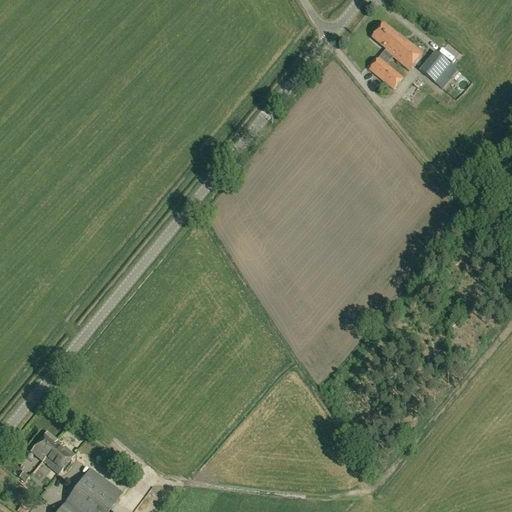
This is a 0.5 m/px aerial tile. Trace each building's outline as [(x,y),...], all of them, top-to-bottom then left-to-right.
[(423,55),(399,35),(398,37),(385,25),(373,39),(387,51),(386,52),(410,72),(423,55)] [(393,91),(403,79),(379,59),(369,70),(393,91)] [(420,71),(442,90),(458,71),(443,59),(437,67),(429,60),(420,71)] [(47,434),(30,453),(59,477),(72,462),(71,461),(74,457),(57,442),(47,434)] [(108,511),(122,494),(90,471),(60,511),(108,511)] [(25,483),(29,478),(23,473),(19,478),(25,483)] [(148,511),(150,511),(163,500),(155,491),(141,504),(148,511)]
